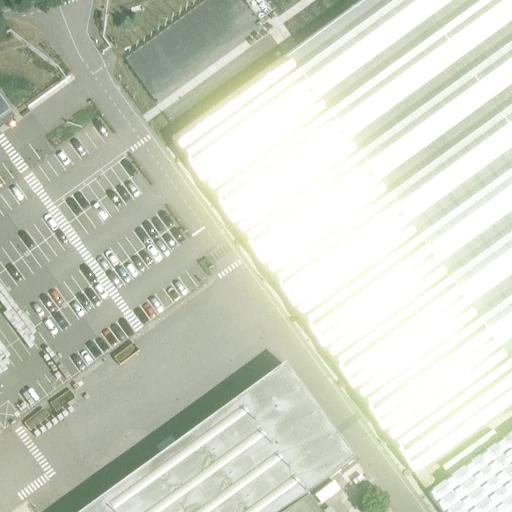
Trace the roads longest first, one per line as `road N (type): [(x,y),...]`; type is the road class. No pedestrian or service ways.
road 1 (unknown): [(30,468),(256,300)]
road 2 (unknown): [(98,78),(0,161)]
